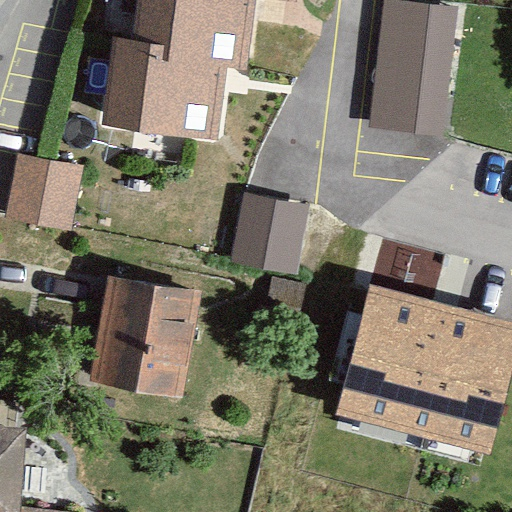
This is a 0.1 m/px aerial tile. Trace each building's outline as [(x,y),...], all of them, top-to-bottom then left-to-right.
[(111,19),(99,114),(219,129),(229,52),(244,54),(251,0),(131,0),(129,21),(111,19)] [(420,0),(381,0),(368,124),(444,132),(457,4),(420,0)] [(22,145),(7,212),(71,226),(86,159),(22,145)] [(233,262),(299,274),(311,205),(245,193),(233,262)] [(193,297),(114,285),(99,379),(178,391),(193,297)] [(511,368),(511,322),(368,285),(334,415),(489,455),(511,368)] [(15,511),(21,434),(0,432),(0,511),(15,511)]
